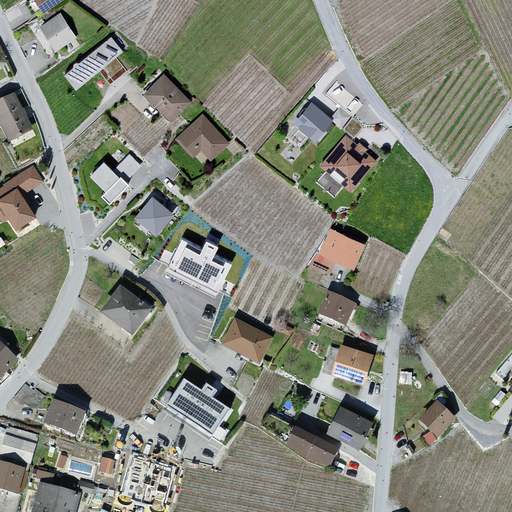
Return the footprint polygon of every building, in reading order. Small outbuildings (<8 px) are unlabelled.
[(61,0),(36,0),(44,11),(61,0)] [(61,14),(40,28),(56,53),(77,40),(61,14)] [(116,34),(65,76),(78,91),(128,50),(116,34)] [(164,76),(144,95),(172,123),(192,103),(164,76)] [(327,93),(353,114),(360,106),(333,85),(327,93)] [(14,96),(0,103),(0,127),(9,145),(33,132),(14,96)] [(311,104),(295,125),(316,142),(333,122),(331,120),(311,104)] [(340,109),(331,120),(351,135),(360,124),(340,109)] [(203,114),(177,139),(195,158),(202,151),(212,162),(231,144),(203,114)] [(377,163),(347,137),(321,167),(352,193),(377,163)] [(105,163),(92,174),(107,190),(102,195),(110,204),(146,171),(130,154),(112,171),(105,163)] [(33,171),(0,191),(0,215),(13,236),(36,222),(20,196),(40,184),(33,171)] [(153,197),(135,219),(156,236),(174,215),(153,197)] [(366,244),(331,229),(320,252),(356,267),(366,244)] [(201,250),(182,240),(166,273),(215,298),(232,265),(213,255),(216,248),(205,242),(201,250)] [(151,312),(121,290),(101,317),(132,339),(151,312)] [(357,305),(329,292),(319,315),(347,328),(357,305)] [(273,341),(235,323),(223,348),(261,366),(273,341)] [(0,345),(0,381),(1,382),(19,362),(0,345)] [(334,374),(340,349),(331,347),(324,372),(334,374)] [(373,357),(342,347),(332,378),(364,388),(373,357)] [(227,409),(184,382),(167,408),(210,435),(227,409)] [(511,393),(493,416),(505,425),(511,416),(511,393)] [(54,402),(45,425),(77,438),(86,416),(54,402)] [(434,403),(420,422),(441,438),(456,420),(434,403)] [(374,426),(342,411),(328,439),(360,454),(374,426)] [(39,438),(8,430),(0,459),(31,467),(39,438)] [(338,452),(297,431),(288,448),(329,470),(338,452)] [(103,459),(100,471),(109,473),(112,461),(103,459)] [(25,473),(0,466),(0,492),(19,497),(25,473)] [(54,481),(55,472),(38,469),(37,479),(54,481)] [(95,487),(81,483),(78,493),(92,497),(95,487)] [(77,511),(81,496),(40,485),(33,511),(77,511)] [(0,511),(14,511),(19,497),(0,492),(0,511)]
